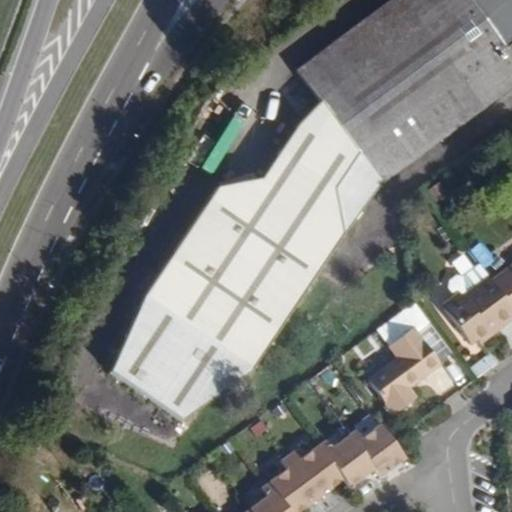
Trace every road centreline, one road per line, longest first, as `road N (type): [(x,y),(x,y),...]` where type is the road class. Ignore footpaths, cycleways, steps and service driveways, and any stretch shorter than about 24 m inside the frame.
road 1 (primary): [(43,243),(217,0)]
road 2 (primary): [(43,243),(166,0)]
road 3 (primary): [(96,0),(0,184)]
road 4 (unknown): [(511,105),(367,216)]
road 5 (primary): [(48,0),(0,143)]
